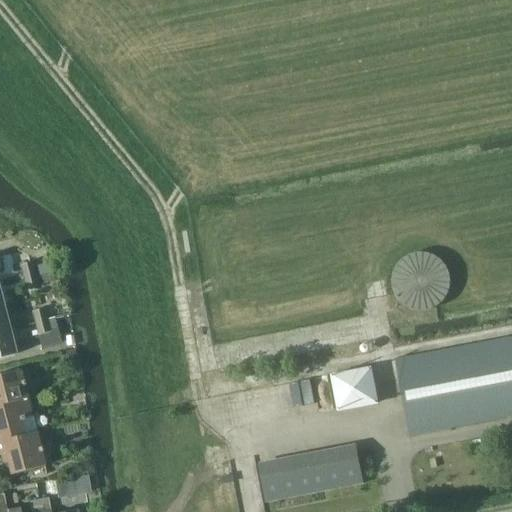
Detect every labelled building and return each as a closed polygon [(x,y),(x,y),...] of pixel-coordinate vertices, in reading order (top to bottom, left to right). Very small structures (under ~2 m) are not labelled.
[(35,257),(42,282),(43,285),(54,283),(46,254),(35,257)] [(451,289),(451,284),(451,279),(449,274),(447,271),(444,266),(439,262),(434,260),(425,258),(421,258),(416,260),(411,262),(407,265),(405,268),(401,273),(399,278),(399,283),(399,289),(400,293),(402,298),(405,302),(409,305),(413,308),(419,310),(424,310),(429,310),(433,309),(438,307),(443,303),(446,299),(449,295),(451,289)] [(20,264),(23,276),(33,274),(30,262),(20,264)] [(36,285),(33,274),(23,276),(26,288),(36,285)] [(42,308),(32,311),(35,322),(45,320),(43,311),(42,308)] [(45,320),(35,322),(42,348),(60,343),(54,317),(52,318),(45,320)] [(13,329),(6,331),(0,332),(0,357),(12,355),(9,341),(15,339),(13,329)] [(511,339),(397,361),(411,435),(511,415),(511,339)] [(74,351),(64,354),(66,360),(71,362),(77,361),(74,351)] [(331,373),(340,410),(381,401),(372,363),(331,373)] [(0,405),(26,399),(19,371),(17,371),(16,369),(12,370),(13,372),(0,375),(0,405)] [(0,441),(35,433),(31,417),(26,399),(0,405),(0,441)] [(44,467),(35,433),(0,441),(0,455),(4,454),(9,475),(44,467)] [(363,485),(355,444),(258,463),(265,503),(363,485)] [(85,476),(55,482),(58,497),(88,492),(85,476)] [(3,494),(0,494),(0,511),(18,511),(18,508),(6,510),(3,494)] [(50,511),(48,498),(39,500),(40,511),(76,511),(69,511),(50,511)] [(30,511),(40,511),(39,500),(29,501),(30,511)]
